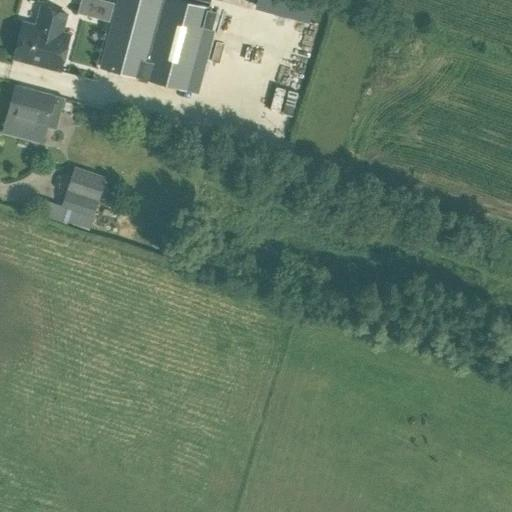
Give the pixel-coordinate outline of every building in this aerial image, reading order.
[(177,0),(117,0),(99,69),(197,94),(219,11),(177,0)] [(254,0),(253,6),(305,19),(309,0),(254,0)] [(24,23),(14,59),(59,72),(70,36),(62,34),(67,15),(41,8),(36,26),(24,23)] [(16,88),(5,133),(27,139),(32,122),(55,128),(63,98),(17,87),(16,88)] [(137,141),(153,139),(151,122),(135,124),(137,141)] [(67,189),(62,207),(75,211),(109,222),(115,205),(119,192),(86,181),(72,176),(67,189)]
